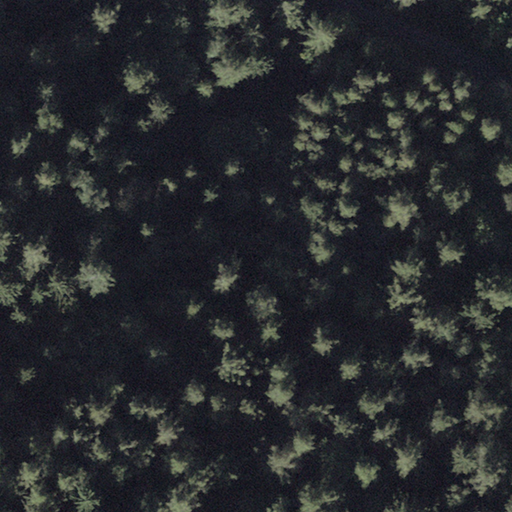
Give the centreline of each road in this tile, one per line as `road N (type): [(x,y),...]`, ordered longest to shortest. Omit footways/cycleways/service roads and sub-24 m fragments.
road 1 (unclassified): [(511,95),(464,54),(343,0)]
road 2 (track): [(511,237),(489,184),(464,54)]
